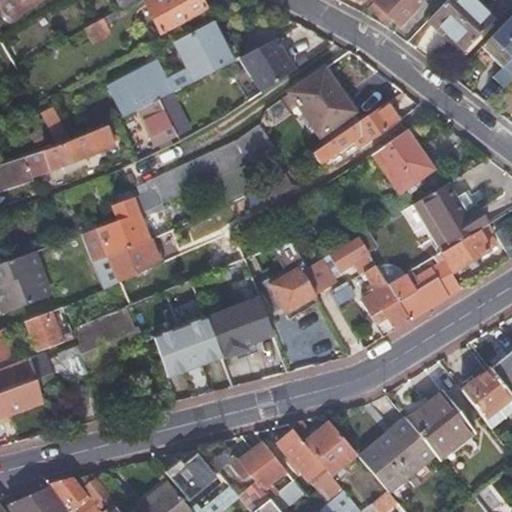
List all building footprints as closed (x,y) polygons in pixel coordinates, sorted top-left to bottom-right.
[(0,0),(0,15),(2,14),(6,20),(37,0),(0,0)] [(151,0),(143,4),(159,34),(205,9),(199,0),(151,0)] [(369,0),(365,5),(378,18),(383,14),(394,25),(418,2),(416,0),(369,0)] [(445,0),(430,17),(453,40),(482,10),(474,2),(471,0),(445,0)] [(453,40),(464,49),(493,20),(482,10),(453,40)] [(102,18),(83,28),(91,43),(110,33),(102,18)] [(200,78),(216,70),(230,62),(222,46),(211,24),(172,44),(192,82),(200,78)] [(291,70),(272,40),(255,48),(238,58),(237,58),(259,94),(262,92),(291,70)] [(237,58),(238,58),(230,42),(222,46),(230,62),(233,60),(237,58)] [(484,84),(494,95),(511,78),(511,61),(510,59),(484,84)] [(281,85),(282,86),(275,90),(284,102),(290,97),(317,135),(353,111),(316,60),(281,85)] [(387,105),(404,94),(401,92),(385,102),(387,105)] [(155,146),(176,137),(175,135),(167,119),(161,107),(158,101),(157,101),(139,109),(155,146)] [(398,121),(387,105),(385,102),(311,153),(318,163),(353,139),(359,148),(398,121)] [(49,106),(38,113),(54,146),(67,140),(49,106)] [(120,136),(113,120),(105,124),(112,140),(120,136)] [(67,140),(54,146),(23,156),(27,170),(44,164),(47,170),(113,143),(112,140),(105,124),(67,140)] [(433,168),(403,127),(367,150),(398,192),(404,187),(413,182),(433,168)] [(96,229),(107,256),(147,239),(139,218),(162,207),(160,203),(242,164),(246,171),(271,155),(256,128),(234,142),(143,185),(146,192),(111,206),(116,221),(96,229)] [(0,187),(30,177),(29,177),(27,170),(23,156),(0,164),(0,187)] [(27,170),(29,177),(47,170),(44,164),(27,170)] [(281,173),(266,183),(276,197),(294,184),(294,183),(287,184),(281,173)] [(416,187),(413,182),(404,187),(408,192),(416,187)] [(277,207),(279,207),(266,183),(232,200),(243,224),(277,207)] [(412,204),(441,252),(448,247),(485,225),(475,207),(462,214),(444,184),(419,199),(412,204)] [(493,232),(509,259),(511,257),(511,230),(508,223),(493,232)] [(441,252),(439,252),(451,271),(495,245),(488,234),(491,233),(486,224),(485,225),(448,247),(441,252)] [(96,229),(80,236),(90,263),(107,256),(96,229)] [(367,253),(371,259),(378,255),(365,233),(358,237),(367,253)] [(136,275),(164,262),(153,237),(149,238),(157,259),(133,269),(136,275)] [(359,301),(381,337),(408,321),(396,301),(375,265),(369,269),(367,264),(372,261),(371,259),(367,253),(358,237),(357,237),(306,267),(300,271),(314,295),(326,288),(321,279),(328,275),(324,267),(329,264),(327,261),(333,257),(340,269),(354,260),(365,278),(368,280),(375,291),(359,301)] [(96,276),(102,290),(119,282),(136,275),(133,269),(157,259),(149,238),(147,239),(107,256),(112,269),(96,276)] [(290,240),(265,250),(277,269),(299,256),(290,240)] [(238,260),(252,285),(255,283),(267,285),(298,267),(300,271),(306,267),(299,256),(277,269),(265,250),(238,260)] [(396,301),(408,321),(460,289),(438,253),(425,261),(429,269),(413,278),(419,287),(396,301)] [(33,254),(0,266),(0,290),(2,296),(0,297),(0,301),(5,315),(49,298),(33,254)] [(274,295),(288,319),(303,310),(317,301),(314,295),(300,271),(298,267),(267,285),(269,287),(274,295)] [(268,299),(274,295),(269,287),(263,291),(268,299)] [(123,307),(73,327),(79,344),(75,345),(76,346),(84,367),(102,360),(116,355),(116,354),(139,345),(123,307)] [(311,324),(303,310),(288,319),(296,333),(311,324)] [(24,321),(36,352),(61,343),(49,312),(24,321)] [(174,334),(186,363),(221,350),(210,320),(174,334)] [(70,330),(69,329),(67,323),(62,325),(68,340),(73,338),(70,330)] [(0,362),(7,360),(2,350),(10,347),(3,329),(0,330),(0,362)] [(45,354),(0,370),(0,392),(19,386),(33,380),(35,384),(36,383),(51,378),(52,381),(53,381),(58,384),(69,379),(83,374),(87,375),(84,367),(76,346),(57,353),(58,356),(47,360),(45,354)] [(511,350),(488,369),(511,399),(511,350)] [(102,360),(84,367),(87,375),(90,376),(120,365),(116,355),(102,360)] [(186,364),(195,386),(204,382),(196,361),(186,364)] [(186,364),(185,365),(194,387),(195,386),(186,364)] [(511,399),(488,369),(460,391),(490,430),(511,412),(511,399)] [(35,384),(20,390),(21,393),(36,388),(52,381),(51,378),(36,383),(35,384)] [(19,386),(20,390),(35,384),(33,380),(19,386)] [(0,416),(4,415),(25,407),(21,393),(20,390),(19,386),(0,392),(0,416)] [(39,402),(36,388),(21,393),(25,407),(39,402)] [(440,392),(405,420),(433,455),(436,459),(471,431),(440,392)] [(405,420),(403,418),(357,456),(385,491),(386,492),(433,455),(405,420)] [(314,434),(302,420),(287,424),(291,429),(329,476),(356,455),(329,421),(314,434)] [(329,476),(291,429),(274,443),(315,492),(321,487),(331,479),(329,476)] [(238,462),(221,441),(195,447),(227,487),(235,497),(254,482),(238,462)] [(284,472),(262,444),(238,462),(254,482),(261,490),(284,472)] [(163,471),(187,501),(214,478),(195,453),(181,464),(178,460),(163,471)] [(95,478),(92,474),(75,478),(73,479),(81,489),(95,478)] [(108,494),(95,478),(81,489),(88,497),(97,510),(111,499),(108,494)] [(81,489),(73,479),(46,486),(47,488),(64,509),(80,497),(83,501),(88,497),(81,489)] [(331,479),(321,487),(331,499),(341,491),(331,479)] [(300,492),(292,481),(274,495),(268,500),(277,511),(300,492)] [(493,511),(503,504),(487,482),(470,495),(482,511),(493,511)] [(189,511),(187,508),(168,484),(132,511),(189,511)] [(187,508),(189,511),(219,511),(237,499),(235,497),(227,487),(198,509),(194,503),(187,508)] [(66,511),(64,509),(47,488),(38,492),(7,506),(10,511),(66,511)] [(270,489),(264,494),(267,498),(268,500),(274,495),(270,489)] [(341,491),(331,499),(316,511),(324,511),(333,505),(345,496),(341,491)] [(386,492),(385,491),(369,503),(376,511),(382,511),(394,502),(386,492)] [(80,497),(64,509),(66,511),(96,511),(88,502),(85,504),(83,501),(80,497)] [(267,498),(249,511),(276,511),(277,511),(268,500),(267,498)]
